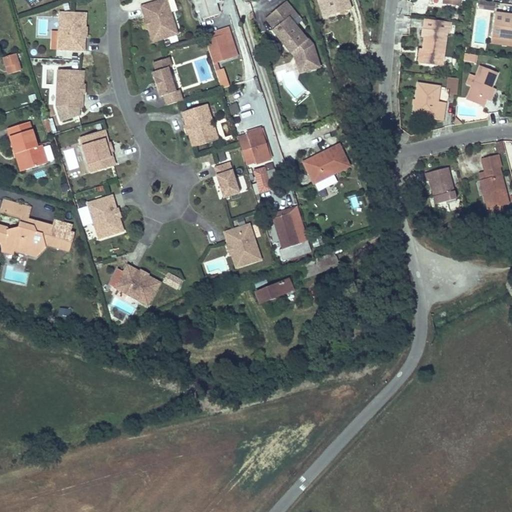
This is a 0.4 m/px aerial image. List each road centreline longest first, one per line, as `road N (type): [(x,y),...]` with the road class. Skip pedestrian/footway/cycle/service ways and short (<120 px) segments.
road 1 (unclassified): [(276,511),(414,355),(417,294),(387,156)]
road 2 (unclassified): [(387,156),(390,0)]
road 3 (residential): [(387,156),(511,133)]
